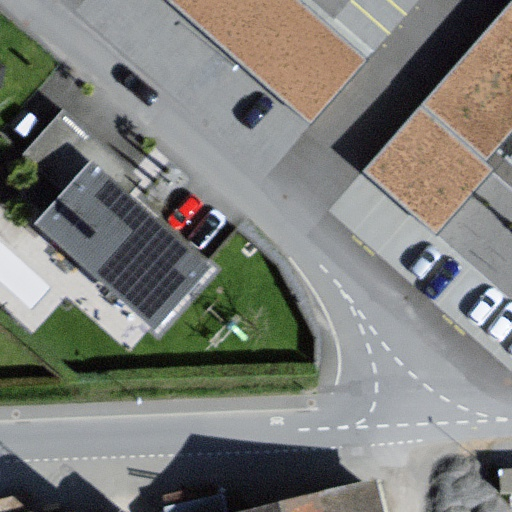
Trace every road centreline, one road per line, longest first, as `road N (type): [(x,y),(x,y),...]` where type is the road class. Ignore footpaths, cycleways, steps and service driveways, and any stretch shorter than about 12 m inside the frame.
road 1 (residential): [(34,0),(289,223),(350,300),(381,381),(383,424)]
road 2 (residential): [(0,440),(383,424)]
road 3 (residential): [(383,424),(511,416)]
